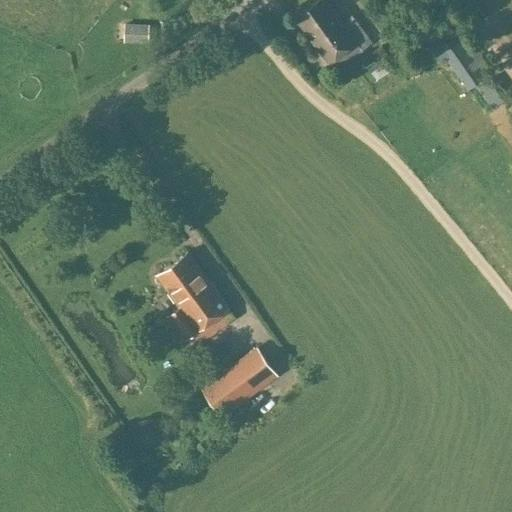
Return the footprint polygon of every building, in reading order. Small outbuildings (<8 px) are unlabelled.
[(318,0),(295,17),(312,40),(340,19),(325,0),(318,0)] [(340,19),(312,40),(335,71),(372,43),(355,18),(345,26),(340,19)] [(126,25),(125,41),(148,42),(148,26),(126,25)] [(482,72),(488,66),(463,30),(432,52),(440,62),(445,58),(467,90),(486,78),(482,72)] [(380,45),(361,59),(372,72),(390,59),(380,45)] [(183,340),(228,307),(187,252),(156,275),(180,308),(167,318),(183,340)] [(278,376),(257,347),(201,388),(222,417),(278,376)]
